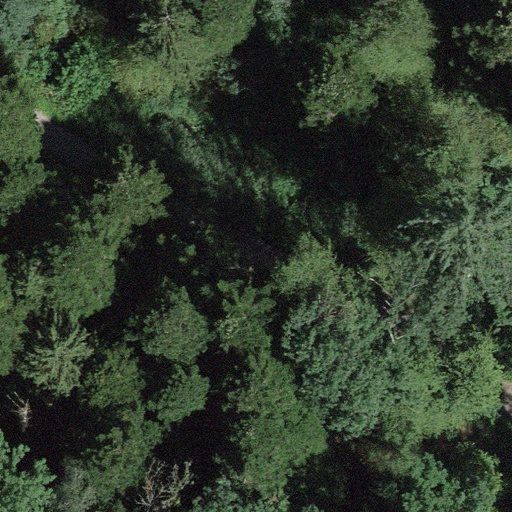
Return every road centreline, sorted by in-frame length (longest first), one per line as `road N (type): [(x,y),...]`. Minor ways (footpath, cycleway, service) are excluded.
road 1 (track): [(511,410),(0,71)]
road 2 (track): [(511,315),(386,291),(354,299)]
